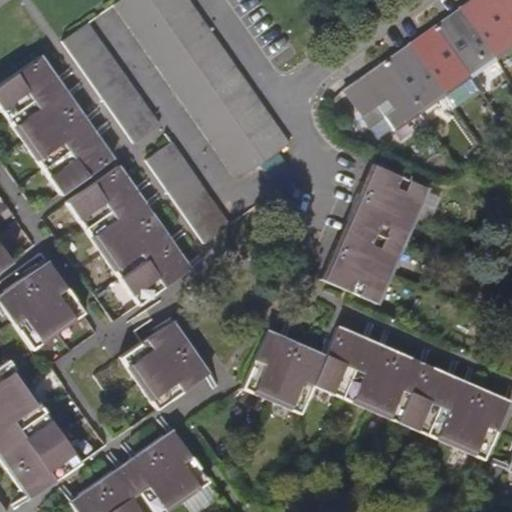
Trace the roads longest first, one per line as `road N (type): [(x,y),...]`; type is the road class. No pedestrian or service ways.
road 1 (residential): [(320,154),(284,185),(239,202),(101,13)]
road 2 (residential): [(413,0),(281,98)]
road 3 (residential): [(281,98),(209,0)]
